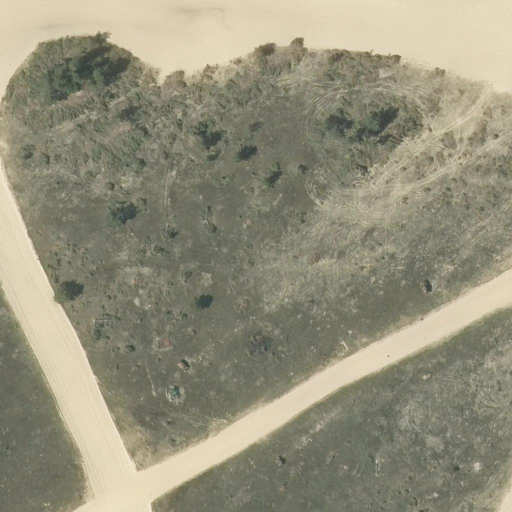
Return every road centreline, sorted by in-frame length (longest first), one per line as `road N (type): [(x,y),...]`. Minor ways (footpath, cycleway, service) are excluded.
road 1 (track): [(511,289),(105,511)]
road 2 (track): [(130,511),(0,218)]
road 3 (track): [(0,30),(120,0)]
